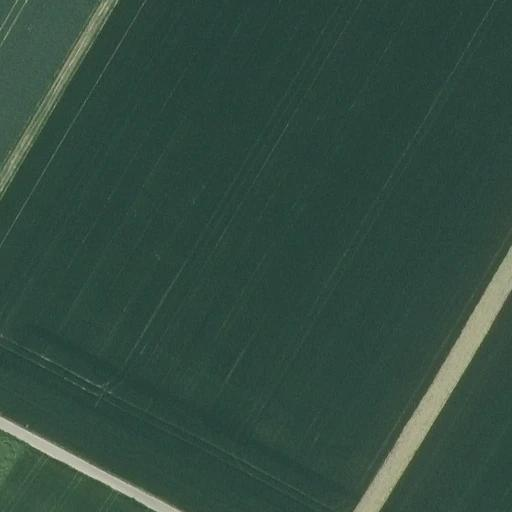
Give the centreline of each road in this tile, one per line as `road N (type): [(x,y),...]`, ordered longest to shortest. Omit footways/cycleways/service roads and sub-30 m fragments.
road 1 (track): [(108,0),(0,182)]
road 2 (track): [(0,423),(168,511)]
